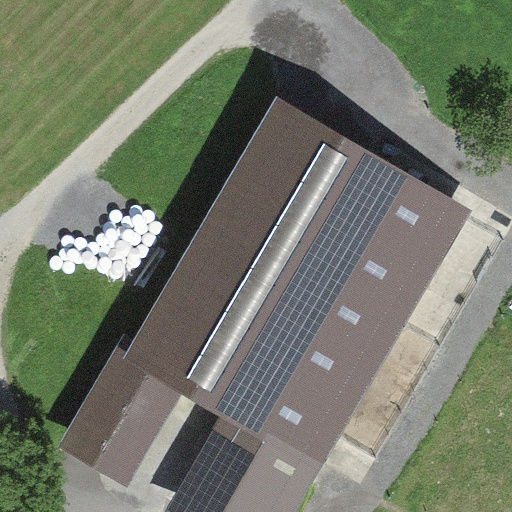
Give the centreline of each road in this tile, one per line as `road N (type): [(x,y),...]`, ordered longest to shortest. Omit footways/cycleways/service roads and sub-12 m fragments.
road 1 (track): [(0,221),(132,94),(246,0)]
road 2 (track): [(34,511),(0,391)]
